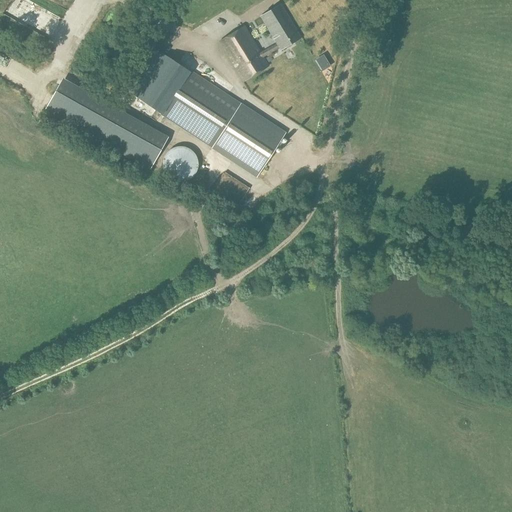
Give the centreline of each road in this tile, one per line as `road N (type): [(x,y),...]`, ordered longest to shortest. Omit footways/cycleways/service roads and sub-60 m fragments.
road 1 (track): [(340,344),(324,169),(307,221),(219,286),(0,394)]
road 2 (track): [(511,488),(340,344),(360,511)]
road 3 (track): [(355,0),(324,169)]
